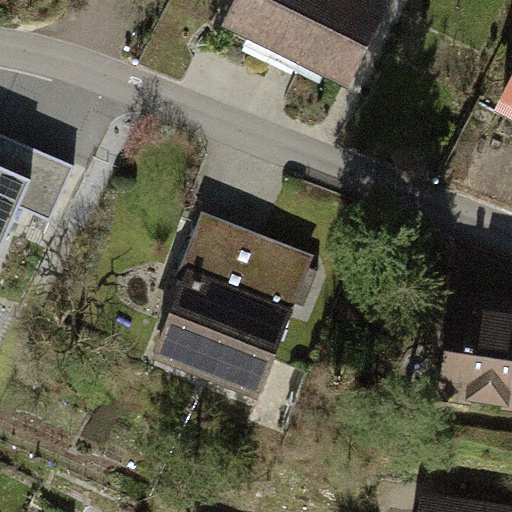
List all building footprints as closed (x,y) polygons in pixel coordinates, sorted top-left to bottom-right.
[(262,0),(254,18),(373,75),(408,0),(262,0)] [(0,248),(17,208),(42,218),(63,167),(0,140),(0,248)] [(236,226),(182,333),(289,386),(343,279),(236,226)] [(458,313),(445,395),(511,405),(511,307),(483,303),(481,317),(458,313)] [(511,511),(421,497),(419,511),(511,511)]
